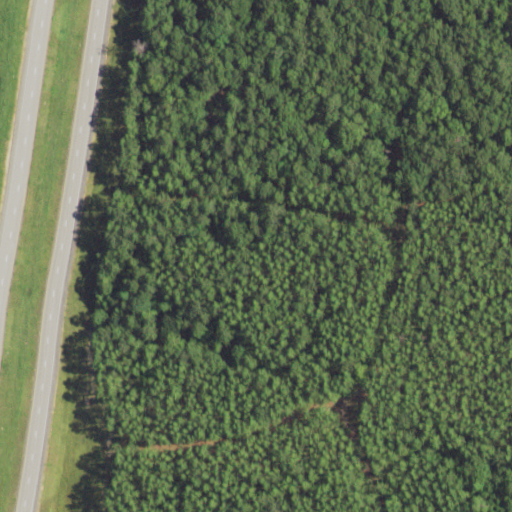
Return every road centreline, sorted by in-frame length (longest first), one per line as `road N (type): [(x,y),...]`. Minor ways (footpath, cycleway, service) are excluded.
road 1 (primary): [(25,511),(101,0)]
road 2 (primary): [(43,0),(0,310)]
